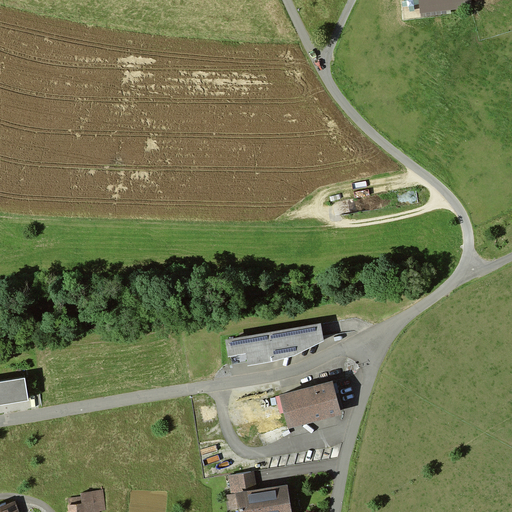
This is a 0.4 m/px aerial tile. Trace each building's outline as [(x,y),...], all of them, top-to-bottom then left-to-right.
[(474,0),(424,0),(426,14),(476,8),(474,0)] [(326,325),(230,340),(233,361),(255,357),(256,362),(301,353),(328,338),(326,325)] [(24,379),(0,382),(0,403),(27,399),(24,379)] [(333,381),(279,395),(288,429),(342,415),(333,381)] [(243,492),(259,490),(257,473),(235,475),(237,493),(243,492)] [(243,492),(245,511),(295,511),(292,487),(259,490),(243,492)] [(73,504),(73,511),(101,511),(102,510),(106,509),(105,490),(86,491),(87,504),(73,504)] [(18,511),(15,501),(0,506),(0,511),(18,511)]
